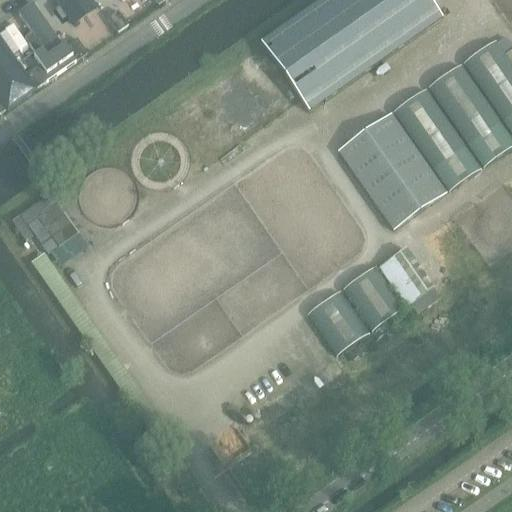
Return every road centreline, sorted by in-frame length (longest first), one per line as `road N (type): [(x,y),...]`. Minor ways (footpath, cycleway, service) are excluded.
road 1 (unknown): [(233,511),(166,400),(386,239)]
road 2 (residential): [(0,137),(199,0)]
